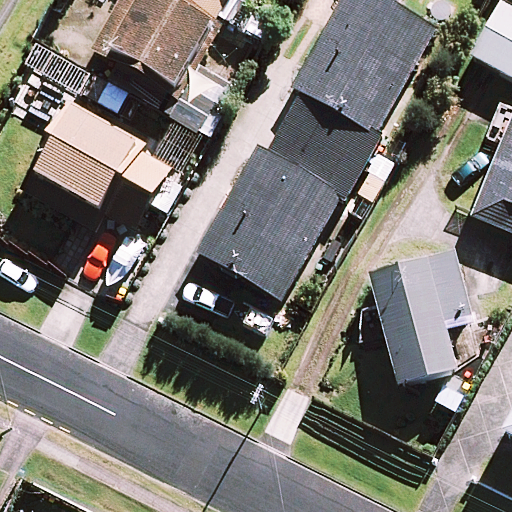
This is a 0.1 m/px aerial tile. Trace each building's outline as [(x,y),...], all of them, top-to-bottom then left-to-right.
[(124,0),(96,54),(182,99),(232,0),(124,0)] [(332,225),(351,192),(374,205),(395,168),(373,155),(441,40),(373,0),(347,0),(292,94),(302,100),(269,157),(261,152),(199,258),(283,308),(311,259),(328,269),(349,234),(332,225)] [(511,11),(505,7),(473,62),(511,84),(511,11)] [(188,177),(71,116),(36,184),(138,237),(152,209),(167,218),(188,177)] [(511,128),(471,222),(511,239),(511,128)] [(472,322),(456,260),(370,283),(399,392),(456,377),(444,329),(472,322)]
